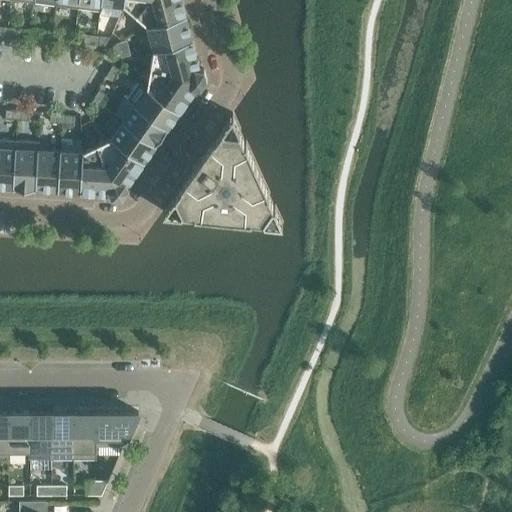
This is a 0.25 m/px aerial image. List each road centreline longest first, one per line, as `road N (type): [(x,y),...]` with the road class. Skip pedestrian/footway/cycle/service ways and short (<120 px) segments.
road 1 (residential): [(210,0),(230,83),(149,203),(118,220),(0,213)]
road 2 (residential): [(130,511),(174,411),(168,383),(0,382)]
